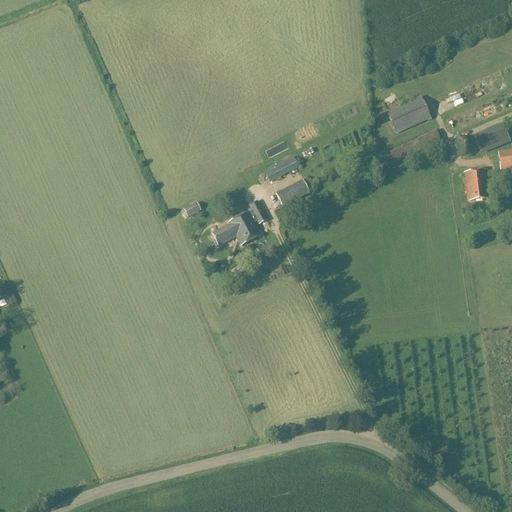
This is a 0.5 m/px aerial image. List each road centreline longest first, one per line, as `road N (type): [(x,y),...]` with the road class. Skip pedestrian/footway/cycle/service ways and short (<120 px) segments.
road 1 (tertiary): [(464,511),(372,447),(325,436),(103,491),(57,511)]
road 2 (track): [(499,511),(455,176)]
